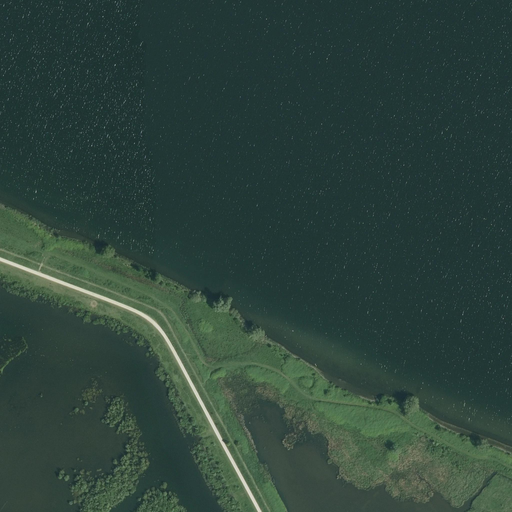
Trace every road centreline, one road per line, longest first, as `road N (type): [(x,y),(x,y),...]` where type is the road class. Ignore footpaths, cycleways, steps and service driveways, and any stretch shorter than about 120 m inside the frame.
road 1 (track): [(192,386),(149,318),(37,273)]
road 2 (track): [(259,511),(192,386)]
